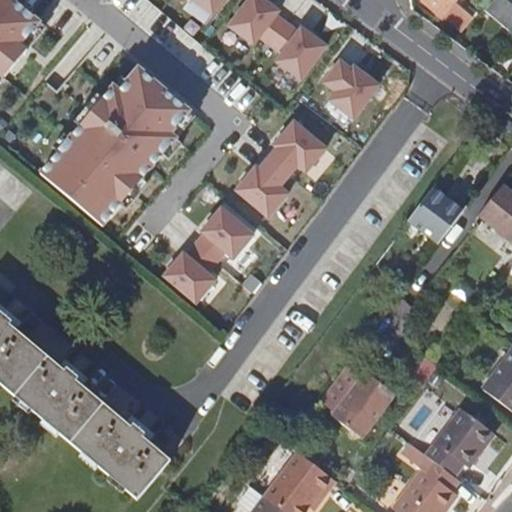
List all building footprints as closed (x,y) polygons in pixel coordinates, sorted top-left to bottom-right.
[(0,0),(0,79),(1,80),(31,45),(25,40),(39,23),(10,0),(0,0)] [(191,0),(213,16),(224,0),(191,0)] [(279,12),(262,0),(249,0),(229,27),(254,46),(260,38),(271,46),(287,24),(276,16),(279,12)] [(424,0),(423,1),(442,17),(456,0),(424,0)] [(496,0),(486,13),(509,33),(511,29),(511,7),(503,0),(496,0)] [(39,23),(25,40),(31,45),(45,28),(39,23)] [(277,62),(302,80),(327,46),(302,28),(299,32),(287,24),(271,46),(283,54),(277,62)] [(341,61),(325,83),(337,91),(330,100),(355,119),(380,85),(355,67),(353,69),(341,61)] [(113,87),(40,174),(102,227),(176,139),(170,134),(189,112),(138,69),(127,82),(119,91),(113,87)] [(127,82),(121,77),(113,87),(119,91),(127,82)] [(195,117),(189,112),(170,134),(176,139),(195,117)] [(277,149),(268,159),(289,177),(298,167),(306,174),(326,150),(294,123),(274,147),(277,149)] [(256,168),(236,192),(268,219),(288,195),(280,188),(289,177),(268,159),(259,170),(256,168)] [(439,241),(464,207),(435,185),(409,219),(439,241)] [(511,194),(502,186),(477,217),(511,244),(511,194)] [(195,246),(216,263),(225,253),(233,260),(253,237),(221,209),(201,233),(204,235),(195,246)] [(183,254),(163,278),(195,305),(215,281),(206,274),(216,263),(195,246),(186,256),(183,254)] [(0,385),(137,500),(170,460),(142,437),(145,434),(134,425),(131,428),(76,381),(78,378),(67,369),(65,372),(9,325),(12,322),(0,313),(0,385)] [(425,359),(438,365),(444,352),(431,346),(425,359)] [(511,352),(485,388),(511,408),(511,352)] [(361,438),(394,394),(367,374),(364,377),(347,364),(319,401),(335,414),(333,417),(361,438)] [(436,368),(427,380),(435,386),(445,374),(436,368)] [(429,460),(454,479),(465,466),(469,469),(495,434),(462,409),(426,457),(429,460)] [(403,457),(411,446),(406,442),(398,453),(403,457)] [(454,479),(429,460),(426,457),(411,446),(403,457),(421,470),(393,508),(398,511),(443,511),(456,495),(452,491),(459,482),(454,479)] [(334,481),(297,453),(263,498),(281,511),(304,511),(319,494),(323,496),(334,481)] [(281,511),(263,498),(252,511),(281,511)]
